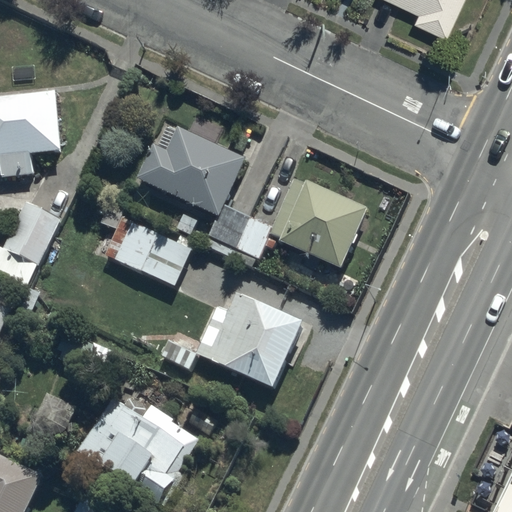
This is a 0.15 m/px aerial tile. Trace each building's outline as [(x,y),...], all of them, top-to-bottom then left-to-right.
[(463,0),(391,0),(416,11),(412,19),(448,35),(463,0)] [(33,179),(32,160),(62,158),(58,99),(0,103),(0,163),(0,164),(2,181),(33,179)] [(168,155),(155,149),(138,185),(219,222),(210,241),(212,242),(208,251),(253,271),(258,261),(259,261),(273,230),(227,210),(248,163),(178,132),(168,155)] [(298,184),(272,238),(281,243),(280,245),(341,275),(370,215),(308,186),(307,188),(298,184)] [(26,206),(3,253),(40,271),(63,223),(26,206)] [(94,254),(177,290),(194,251),(135,225),(134,228),(122,223),(126,213),(110,206),(101,226),(106,228),(94,254)] [(198,359),(275,394),(304,328),(238,299),(231,314),(218,308),(198,354),(170,341),(162,360),(192,373),(198,359)] [(0,339),(11,315),(0,310),(0,339)] [(78,411),(48,397),(33,430),(64,444),(78,411)] [(114,401),(77,454),(160,511),(177,487),(174,485),(202,445),(176,427),(177,425),(153,409),(149,414),(130,401),(125,409),(114,401)] [(0,511),(30,511),(45,481),(0,459),(0,511)] [(511,511),(511,490),(501,511),(511,511)] [(106,511),(83,500),(76,511),(106,511)]
